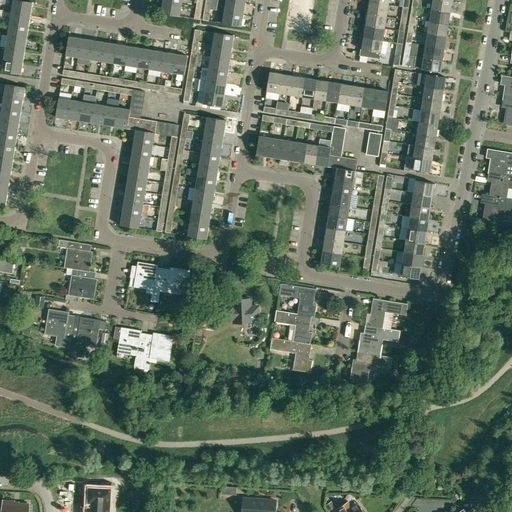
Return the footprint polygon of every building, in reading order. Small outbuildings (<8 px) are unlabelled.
[(17,0),(13,0),(11,12),(31,15),(32,7),(32,3),(33,3),(33,2),(31,2),(17,0)] [(246,3),(227,0),(225,0),(224,12),(244,15),(246,3)] [(451,12),(452,0),(449,0),(432,0),(431,9),(451,12)] [(161,14),(180,17),(182,5),(162,2),(161,14)] [(367,14),(387,17),(389,5),(369,2),(367,14)] [(417,7),(411,6),(409,18),(415,19),(417,7)] [(406,20),(408,8),(402,7),(400,19),(406,20)] [(449,24),(451,12),(431,9),(429,21),(449,24)] [(31,15),(11,12),(9,23),(29,27),(30,19),(30,15),(31,15)] [(242,27),(244,15),(224,12),(222,24),(242,27)] [(385,29),(387,17),(367,14),(365,26),(385,29)] [(415,19),(409,18),(407,30),(413,31),(415,19)] [(398,31),(404,32),(406,20),(400,19),(398,31)] [(449,24),(429,21),(427,33),(447,36),(449,24)] [(29,27),(9,23),(7,35),(27,38),(28,31),(28,30),(28,27),(29,27)] [(385,29),(365,26),(363,37),(383,41),(385,29)] [(396,43),(402,44),(404,32),(398,31),(396,43)] [(213,45),(233,48),(234,40),(233,40),(234,36),(235,36),(235,35),(233,35),(215,32),(213,45)] [(445,48),(447,36),(427,33),(425,45),(445,48)] [(27,39),(27,38),(7,35),(6,47),(25,50),(26,42),(26,38),(27,39)] [(66,55),(78,57),(81,38),(73,36),(73,37),(69,36),(67,45),(66,55)] [(383,41),(363,37),(360,56),(380,59),(383,41)] [(81,38),(78,57),(90,59),(93,40),(85,38),(85,39),(81,38)] [(90,59),(102,61),(105,42),(97,40),(97,41),(93,40),(90,59)] [(102,61),(113,63),(117,43),(109,42),(109,43),(105,42),(102,61)] [(117,43),(113,63),(125,65),(128,45),(121,44),(120,45),(117,44),(117,43)] [(402,44),(396,43),(394,54),(395,55),(400,55),(402,44)] [(125,65),(137,67),(140,47),(132,46),(132,47),(128,46),(129,45),(128,45),(125,65)] [(233,48),(213,45),(211,56),(231,60),(232,52),(231,52),(232,48),(233,48)] [(443,60),(445,48),(425,45),(423,57),(443,60)] [(4,59),(23,62),(24,54),(24,50),(25,50),(6,47),(4,59)] [(140,47),(137,67),(149,69),(152,49),(144,48),(144,49),(140,48),(140,47)] [(149,69),(161,71),(164,51),(156,50),(152,50),(152,49),(149,69)] [(161,71),(173,73),(176,53),(168,52),(164,52),(164,51),(161,71)] [(176,53),(173,73),(185,75),(188,57),(188,55),(180,54),(176,54),(176,53)] [(231,60),(211,56),(209,68),(229,71),(230,65),(229,64),(230,60),(231,60)] [(441,72),(443,60),(423,57),(421,69),(441,72)] [(23,62),(4,59),(2,71),(19,74),(21,74),(22,66),(23,62)] [(229,72),(229,71),(209,68),(207,80),(227,83),(228,75),(228,71),(229,72)] [(282,74),(270,72),(266,91),(279,93),(282,74)] [(279,93),(290,95),(294,76),(282,74),(279,93)] [(444,89),(446,77),(426,74),(425,86),(444,89)] [(306,77),(294,76),(290,95),(302,97),(306,77)] [(511,77),(503,76),(501,84),(506,84),(503,99),(511,100),(511,77)] [(302,97),(314,99),(317,79),(306,77),(302,97)] [(314,99),(326,101),(329,81),(317,79),(314,99)] [(205,92),(225,95),(226,87),(226,83),(227,83),(207,80),(205,92)] [(326,101),(338,103),(341,83),(329,81),(326,101)] [(341,83),(338,103),(350,105),(353,85),(341,83)] [(6,84),(4,96),(23,99),(25,87),(6,84)] [(350,105),(362,107),(365,87),(353,85),(350,105)] [(442,101),(444,89),(425,86),(423,98),(442,101)] [(362,107),(374,109),(377,89),(365,87),(362,107)] [(132,96),(144,98),(145,91),(133,89),(132,95),(132,96)] [(386,111),(389,91),(377,89),(374,109),(386,111)] [(225,95),(205,92),(204,104),(221,107),(223,107),(224,99),(224,95),(225,95)] [(21,111),(23,99),(4,96),(2,108),(21,111)] [(55,117),(68,119),(71,99),(58,97),(55,117)] [(440,113),(442,101),(423,98),(421,109),(440,113)] [(83,101),(71,99),(68,119),(80,121),(83,101)] [(511,123),(511,100),(503,99),(502,107),(507,108),(504,123),(511,123)] [(91,123),(95,103),(83,101),(80,121),(91,123)] [(107,105),(95,103),(91,123),(103,125),(107,105)] [(118,107),(107,105),(103,125),(115,127),(118,107)] [(131,109),(130,109),(118,107),(115,127),(127,129),(129,117),(130,111),(131,109)] [(21,111),(2,108),(0,119),(20,123),(21,111)] [(439,124),(440,113),(421,109),(419,121),(439,124)] [(141,118),(129,117),(127,129),(135,130),(133,142),(154,145),(156,133),(157,121),(141,118)] [(207,117),(205,129),(225,132),(227,120),(207,117)] [(0,131),(18,135),(20,123),(0,119),(0,131)] [(437,136),(439,124),(419,121),(417,133),(437,136)] [(166,135),(173,136),(175,124),(168,123),(166,135)] [(223,144),(225,132),(205,129),(203,140),(223,144)] [(0,143),(16,146),(18,135),(0,131),(0,143)] [(415,145),(435,148),(437,136),(417,133),(415,145)] [(271,137),(259,135),(256,155),(268,157),(271,137)] [(283,139),(271,137),(268,157),(280,159),(283,139)] [(368,144),(380,146),(381,140),(369,138),(368,144)] [(292,161),(295,141),(283,139),(280,159),(292,161)] [(203,140),(201,152),(221,156),(223,144),(203,140)] [(307,143),(295,141),(292,161),(304,163),(307,143)] [(152,157),(154,145),(133,142),(132,154),(152,157)] [(331,142),(331,147),(331,148),(342,150),(343,144),(331,142)] [(0,156),(14,158),(16,146),(0,143),(0,156)] [(319,145),(307,143),(304,163),(315,165),(319,145)] [(330,155),(331,148),(331,147),(319,145),(315,165),(328,166),(330,155)] [(433,160),(435,148),(415,145),(413,157),(433,160)] [(342,150),(331,148),(330,155),(341,157),(342,150)] [(492,158),(489,173),(505,175),(507,164),(511,164),(511,152),(488,149),(487,157),(492,158)] [(219,167),(221,156),(201,152),(199,164),(219,167)] [(152,157),(132,154),(130,165),(150,169),(152,157)] [(358,159),(341,157),(330,155),(328,166),(336,168),(334,179),(354,183),(358,159)] [(0,156),(0,168),(12,170),(14,158),(0,156)] [(431,172),(433,160),(413,157),(411,169),(431,172)] [(199,164),(198,176),(217,179),(219,167),(199,164)] [(148,180),(150,169),(130,165),(128,177),(148,180)] [(0,180),(10,182),(12,170),(0,168),(0,180)] [(508,187),(511,187),(511,176),(505,175),(489,173),(488,180),(492,181),(490,195),(506,198),(508,187)] [(215,191),(217,179),(198,176),(196,188),(215,191)] [(148,180),(128,177),(126,189),(146,192),(146,191),(148,180)] [(334,179),(332,191),(352,195),(354,183),(334,179)] [(0,192),(8,194),(10,182),(0,180),(0,192)] [(413,192),(433,195),(435,183),(415,180),(413,192)] [(213,203),(215,191),(196,188),(194,200),(213,203)] [(126,189),(124,201),(144,204),(146,192),(126,189)] [(350,206),(352,195),(332,191),(330,203),(350,206)] [(431,207),(433,195),(413,192),(411,204),(431,207)] [(511,198),(506,198),(490,195),(483,194),(482,202),(486,203),(483,218),(500,221),(502,209),(511,210),(511,198)] [(211,215),(213,203),(194,200),(192,212),(211,215)] [(142,216),(144,204),(124,201),(122,213),(142,216)] [(328,215),(348,218),(350,206),(330,203),(328,215)] [(429,219),(431,207),(411,204),(409,216),(429,219)] [(209,227),(211,215),(192,212),(190,224),(209,227)] [(120,225),(140,228),(142,216),(122,213),(120,225)] [(346,230),(348,218),(328,215),(327,227),(346,230)] [(427,231),(429,219),(409,216),(407,228),(427,231)] [(188,236),(208,239),(209,227),(190,224),(188,236)] [(344,242),(346,230),(327,227),(325,239),(344,242)] [(425,243),(427,231),(407,228),(405,240),(425,243)] [(64,268),(67,268),(83,270),(90,271),(93,251),(83,250),(84,243),(60,239),(59,246),(67,247),(64,268)] [(342,254),(344,242),(325,239),(323,251),(342,254)] [(404,252),(423,255),(425,243),(405,240),(404,252)] [(323,251),(321,263),(340,266),(342,254),(323,251)] [(421,267),(423,255),(404,252),(402,264),(421,267)] [(0,269),(12,272),(14,260),(0,257),(0,269)] [(158,264),(157,264),(138,261),(137,266),(133,266),(129,286),(146,289),(146,292),(152,293),(150,301),(158,302),(160,291),(162,280),(156,279),(158,264)] [(402,264),(400,276),(419,279),(421,267),(402,264)] [(168,281),(162,280),(160,291),(186,296),(191,270),(170,266),(168,281)] [(82,276),(83,270),(67,268),(66,274),(71,275),(68,294),(66,294),(65,299),(75,301),(76,296),(94,299),(97,278),(82,276)] [(300,298),(297,313),(312,316),(315,316),(317,304),(314,304),(316,288),(281,282),(279,294),(300,298)] [(197,305),(193,325),(212,330),(217,310),(210,308),(214,288),(205,286),(200,306),(197,305)] [(45,297),(36,296),(34,306),(43,308),(45,297)] [(365,324),(390,328),(392,313),(406,315),(408,303),(373,297),(370,313),(367,313),(365,324)] [(234,323),(244,322),(251,322),(251,319),(259,319),(258,306),(250,306),(250,298),(233,299),(233,307),(229,307),(221,307),(222,320),(234,319),(234,323)] [(44,334),(61,337),(60,346),(69,348),(70,340),(70,338),(72,329),(72,327),(66,326),(69,311),(48,308),(44,334)] [(295,325),(293,340),(310,343),(312,331),(309,331),(312,316),(297,313),(276,309),(274,321),(295,325)] [(80,316),(78,330),(72,329),(70,338),(70,340),(69,348),(77,349),(78,342),(96,345),(99,328),(105,329),(106,321),(100,320),(101,319),(80,316)] [(359,339),(357,351),(380,355),(383,340),(398,342),(400,330),(390,328),(365,324),(364,332),(360,332),(359,339)] [(141,333),(141,330),(121,326),(121,327),(119,339),(117,352),(135,355),(133,367),(141,368),(142,364),(143,356),(145,345),(139,344),(141,334),(141,333)] [(107,345),(109,333),(103,332),(101,344),(107,345)] [(169,361),(173,335),(153,332),(152,336),(151,346),(145,345),(143,356),(142,364),(141,368),(149,370),(150,362),(151,358),(157,359),(169,361)] [(311,343),(310,343),(293,340),(272,337),(270,349),(295,353),(292,369),(310,372),(312,359),(309,359),(311,343)] [(374,368),(375,366),(391,369),(393,357),(380,355),(357,351),(355,366),(351,366),(349,378),(367,381),(369,370),(371,371),(374,368)] [(396,383),(399,388),(400,389),(401,388),(406,385),(402,379),(396,383)] [(109,511),(111,482),(101,482),(101,488),(91,487),(89,487),(88,502),(90,502),(92,502),(92,508),(90,507),(88,507),(87,511),(109,511)] [(274,511),(275,500),(249,498),(248,511),(274,511)] [(2,511),(28,511),(29,504),(18,503),(14,503),(14,502),(14,501),(3,501),(2,511)] [(354,510),(351,506),(348,502),(338,508),(340,511),(363,511),(360,506),(354,510)]
